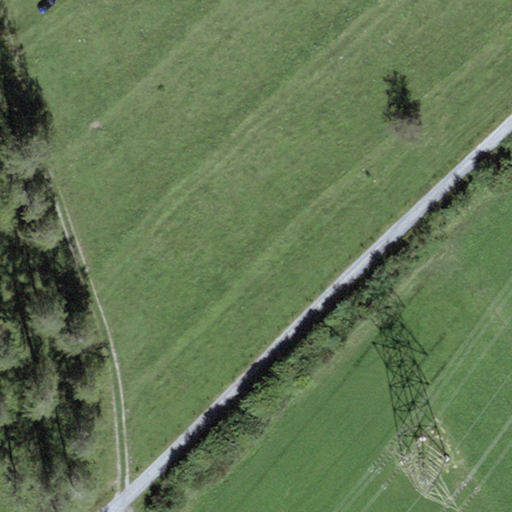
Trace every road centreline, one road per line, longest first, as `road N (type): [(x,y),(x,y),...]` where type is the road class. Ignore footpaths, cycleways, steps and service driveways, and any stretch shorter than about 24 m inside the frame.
road 1 (track): [(511,125),(122,496)]
road 2 (track): [(122,496),(117,390),(86,275),(33,157),(9,45),(21,0)]
